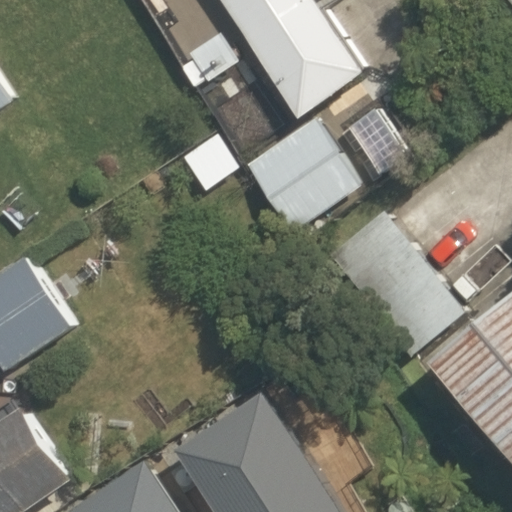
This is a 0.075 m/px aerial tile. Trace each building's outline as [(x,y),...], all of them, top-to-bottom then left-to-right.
[(350,0),(237,0),(319,123),(397,71),(366,24),(350,0)] [(0,32),(0,106),(33,85),(0,32)] [(51,257),(0,284),(0,355),(9,373),(91,328),(51,257)] [(511,337),(468,372),(511,427),(511,337)] [(0,511),(22,511),(91,474),(52,406),(33,416),(33,414),(32,412),(31,409),(30,407),(29,405),(28,403),(26,401),(25,399),(24,397),(22,395),(20,393),(18,392),(16,390),(14,389),(12,388),(10,386),(8,385),(5,385),(3,384),(1,383),(0,383),(0,511)] [(212,511),(176,449),(65,511),(212,511)]
